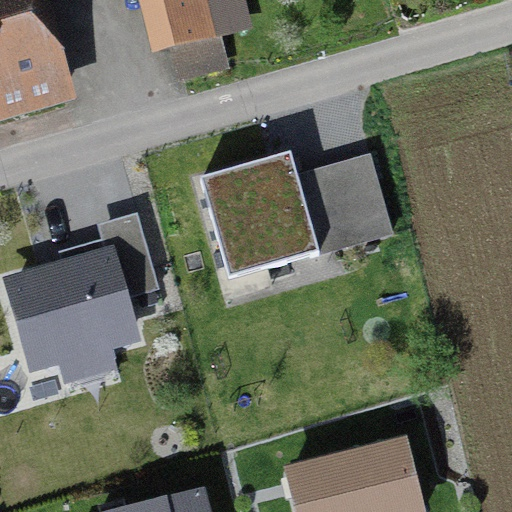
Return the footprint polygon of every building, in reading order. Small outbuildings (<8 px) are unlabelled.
[(0,0),(0,117),(41,105),(11,0),(0,0)] [(160,48),(216,34),(207,0),(150,0),(163,46),(160,48)] [(290,156),(201,182),(229,281),(319,255),(290,156)] [(155,282),(136,215),(98,225),(102,240),(60,252),(65,267),(12,282),(34,359),(128,332),(117,293),(155,282)] [(290,474),(299,511),(419,511),(403,446),(290,474)] [(204,511),(201,498),(132,511),(204,511)]
